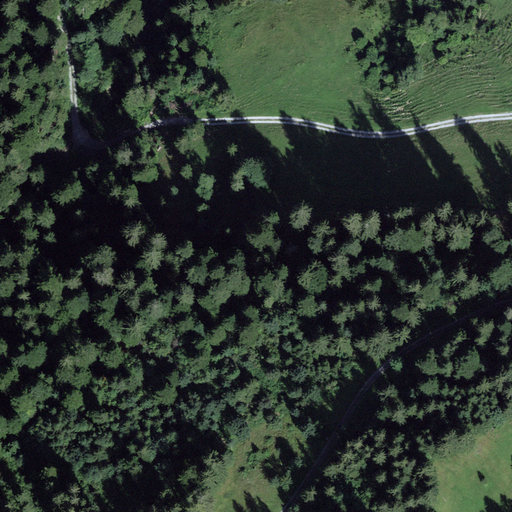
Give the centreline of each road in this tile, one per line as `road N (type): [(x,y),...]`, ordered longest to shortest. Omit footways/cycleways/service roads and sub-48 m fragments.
road 1 (track): [(511,116),(381,136),(294,121),(162,123),(90,147),(76,130),(69,48),(51,0)]
road 2 (track): [(284,511),(371,380),(422,340),(511,300)]
